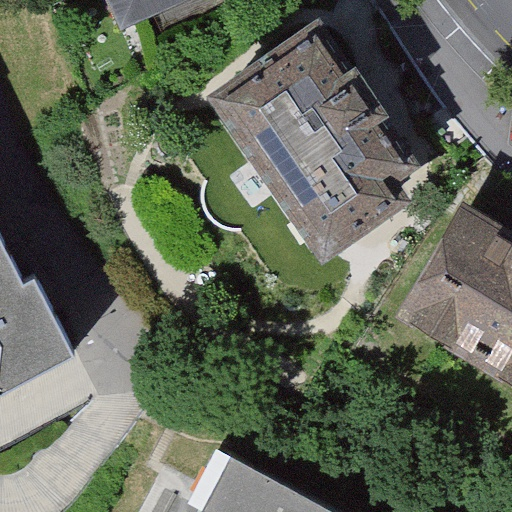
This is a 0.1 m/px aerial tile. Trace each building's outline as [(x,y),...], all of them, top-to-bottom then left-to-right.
[(142,0),(146,9),(169,0),(142,0)] [(419,156),(326,14),(224,81),(332,244),(413,191),(399,169),(419,156)] [(0,457),(106,403),(41,277),(31,283),(27,276),(0,223),(0,457)] [(511,255),(459,225),(411,311),(511,368),(511,255)] [(339,511),(237,457),(207,511),(339,511)]
